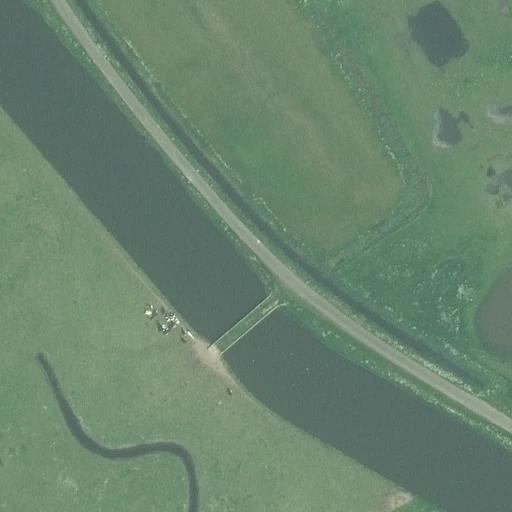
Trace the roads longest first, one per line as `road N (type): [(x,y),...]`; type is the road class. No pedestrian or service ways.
road 1 (unclassified): [(511,427),(300,290),(210,196),(57,0)]
road 2 (track): [(296,285),(198,365)]
